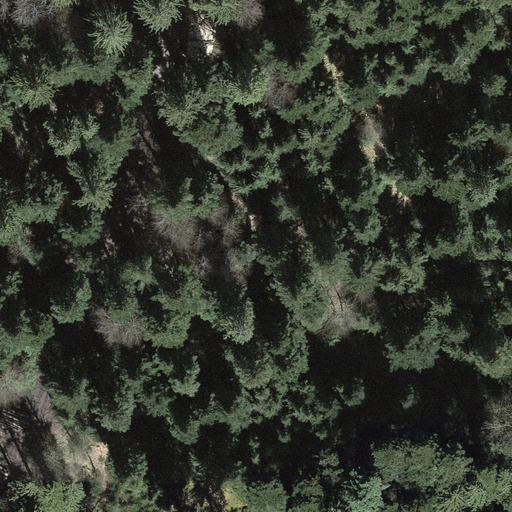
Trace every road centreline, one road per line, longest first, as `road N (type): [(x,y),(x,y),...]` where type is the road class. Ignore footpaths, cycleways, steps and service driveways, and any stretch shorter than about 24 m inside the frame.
road 1 (track): [(5,511),(127,182),(179,0)]
road 2 (track): [(127,182),(174,297),(198,330),(224,346),(292,367),(346,363),(511,405)]
road 3 (track): [(346,363),(414,291),(511,243)]
